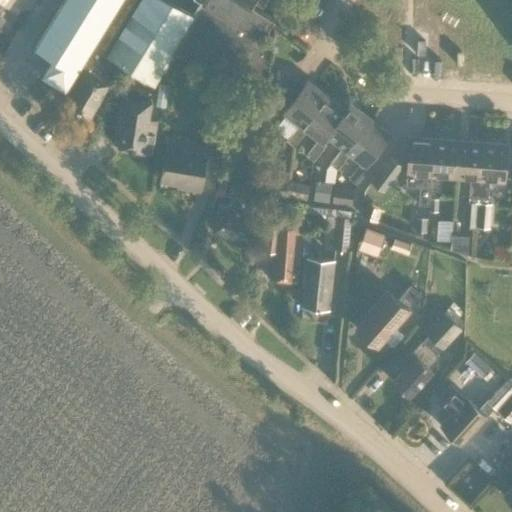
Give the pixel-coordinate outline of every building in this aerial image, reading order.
[(64,0),(36,46),(54,58),(43,75),(74,73),(81,77),(64,103),(89,118),(123,64),(154,83),(175,50),(196,16),(191,13),(169,0),(64,0)] [(199,0),(191,13),(196,16),(175,50),(231,86),(240,71),(264,85),(270,43),(261,38),(274,17),(252,4),(254,0),(257,0),(262,3),(264,0),(199,0)] [(505,9),(467,7),(465,40),(476,41),(475,58),(499,60),(500,43),(503,43),(505,9)] [(278,96),(288,104),(303,85),(293,77),(278,96)] [(294,145),(307,129),(303,126),(327,94),(308,79),(303,85),(288,104),(283,111),(299,123),(287,139),(294,145)] [(217,80),(209,119),(227,123),(234,89),(217,80)] [(144,150),(144,149),(152,151),(155,133),(157,119),(149,118),(152,100),(147,99),(148,90),(130,87),(128,96),(126,96),(118,146),(144,150)] [(327,134),(346,109),(327,94),(303,126),(307,129),(318,138),(306,154),(313,159),(326,143),(323,141),(327,135),(327,134)] [(337,168),(350,152),(346,149),(370,118),(351,102),(346,109),(327,134),(327,135),(342,146),(330,162),(337,168)] [(246,113),(239,112),(237,122),(244,124),(246,113)] [(370,118),(346,149),(350,152),(362,161),(349,177),(357,183),(369,167),(366,164),(390,133),(370,118)] [(434,136),(410,135),(406,184),(420,185),(420,202),(429,202),(430,193),(434,136)] [(459,138),(434,136),(430,193),(439,194),(441,175),(456,177),(459,138)] [(477,197),(478,197),(483,140),(459,138),(456,177),(470,178),(469,196),(477,197)] [(207,140),(205,154),(167,147),(161,179),(187,184),(187,186),(200,189),(203,170),(216,172),(221,142),(207,140)] [(507,142),(483,140),(478,197),(479,197),(486,197),(488,197),(489,179),(504,180),(507,142)] [(402,165),(390,155),(370,180),(383,190),(402,165)] [(257,181),(233,176),(229,195),(232,196),(230,204),(220,202),(213,231),(247,238),(254,210),(257,181)] [(285,194),(287,181),(273,179),(271,193),(285,194)] [(317,180),(314,198),(330,200),(333,182),(317,180)] [(297,184),(294,195),(306,198),(309,186),(297,184)] [(351,203),(353,189),(335,187),(333,201),(351,203)] [(477,197),(469,196),(469,202),(465,201),(463,225),(475,226),(477,197)] [(491,203),(487,203),(488,197),(486,197),(479,197),(477,226),(489,227),(491,203)] [(429,210),(437,210),(438,198),(430,198),(429,210)] [(337,226),(335,247),(347,248),(350,216),(326,213),(325,225),(337,226)] [(426,231),(427,217),(416,216),(415,230),(426,231)] [(441,217),(439,236),(451,237),(452,218),(441,217)] [(301,227),(287,225),(267,223),(263,248),(274,250),(272,260),(270,278),(297,280),(301,227)] [(358,247),(378,254),(386,233),(366,226),(358,247)] [(395,236),(391,247),(408,253),(412,242),(395,236)] [(301,305),(329,307),(335,258),(306,255),(301,305)] [(397,298),(387,289),(365,314),(366,315),(357,327),(378,345),(423,293),(411,283),(397,298)] [(404,368),(393,379),(409,394),(432,370),(427,364),(461,327),(443,311),(425,330),(429,333),(422,341),(422,340),(412,351),(411,350),(399,363),(404,368)] [(477,350),(468,360),(484,375),(493,365),(477,350)] [(450,383),(437,398),(451,412),(440,424),(461,443),(486,415),(486,414),(494,405),(510,420),(511,417),(511,377),(509,376),(489,398),(488,397),(478,407),(466,396),(465,397),(450,383)]
